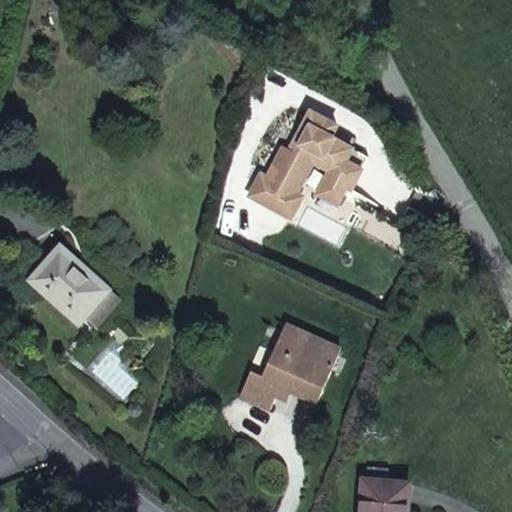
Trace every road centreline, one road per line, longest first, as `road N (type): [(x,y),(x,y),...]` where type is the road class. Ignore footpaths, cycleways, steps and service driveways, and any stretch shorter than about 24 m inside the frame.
road 1 (unclassified): [(511,310),(411,122),(366,0)]
road 2 (tertiary): [(137,511),(32,418)]
